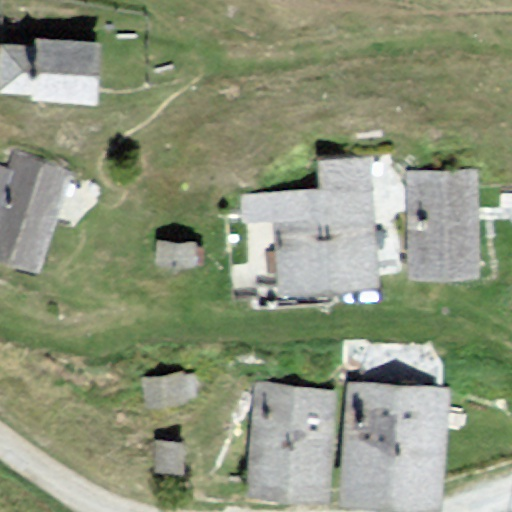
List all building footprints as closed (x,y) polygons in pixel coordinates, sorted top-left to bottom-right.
[(60,43),(0,36),(0,91),(54,97),(60,43)] [(0,256),(54,180),(0,151),(0,256)] [(356,159),(229,195),(225,301),(344,284),(356,159)] [(457,167),(400,167),(388,277),(451,269),(457,167)] [(434,383),(336,371),(326,392),(303,490),(416,505),(434,383)] [(326,392),(246,380),(222,486),(303,490),(326,392)]
